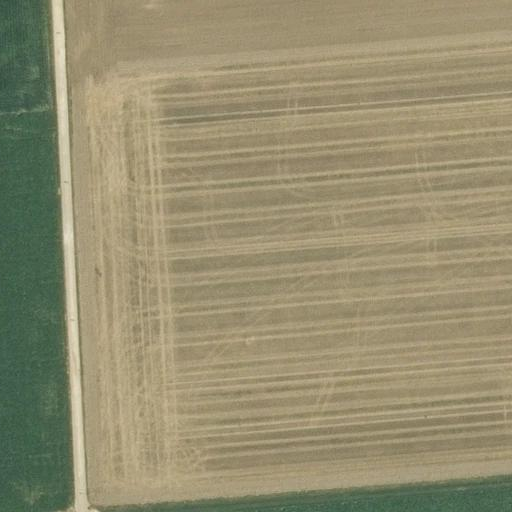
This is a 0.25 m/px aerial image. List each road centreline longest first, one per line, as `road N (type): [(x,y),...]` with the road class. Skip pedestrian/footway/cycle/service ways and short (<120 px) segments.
road 1 (track): [(81,511),(55,0)]
road 2 (track): [(511,479),(124,511)]
